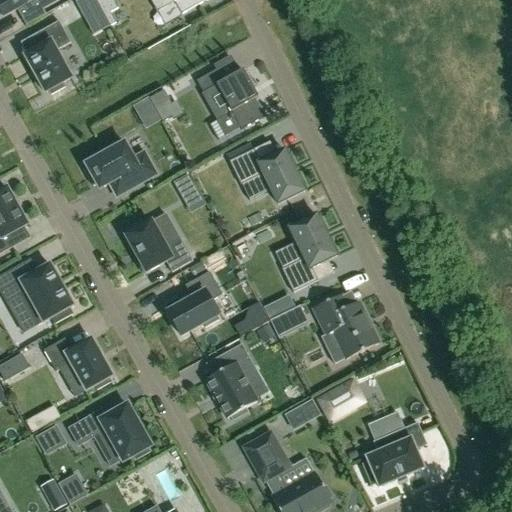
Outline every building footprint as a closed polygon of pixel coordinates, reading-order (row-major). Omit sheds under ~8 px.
[(0,0),(0,13),(3,18),(36,0),(42,11),(61,0),(0,0)] [(83,17),(99,8),(94,0),(86,0),(77,5),(83,17)] [(118,9),(112,0),(94,0),(99,8),(110,27),(116,24),(110,14),(118,9)] [(174,4),(181,16),(208,0),(149,0),(157,13),(174,4)] [(59,22),(38,34),(44,46),(25,57),(33,71),(32,71),(37,80),(45,94),(49,92),(51,96),(65,88),(63,84),(71,79),(56,52),(71,44),(59,22)] [(217,71),(216,71),(196,82),(203,94),(201,95),(217,122),(232,114),(241,131),(265,118),(255,100),(258,98),(243,71),(224,82),(217,71)] [(162,124),(171,119),(166,108),(172,105),(164,92),(149,100),(162,124)] [(99,191),(110,185),(117,198),(156,176),(144,154),(133,160),(124,144),(121,146),(119,142),(104,151),(106,154),(85,166),(88,171),(84,172),(93,188),(97,186),(99,191)] [(303,193),(305,193),(284,151),(283,152),(260,164),(254,151),(229,163),(241,186),(263,175),(278,205),(303,193)] [(183,199),(196,192),(189,180),(176,187),(183,199)] [(8,237),(23,228),(27,226),(19,212),(20,212),(15,203),(7,189),(3,191),(1,187),(0,187),(0,255),(14,248),(8,237)] [(335,258),(336,257),(316,216),(314,217),(315,217),(290,229),(304,260),(282,271),(293,294),(318,282),(311,269),(335,258)] [(167,250),(151,223),(143,227),(141,223),(126,231),(129,235),(125,237),(133,252),(137,260),(138,260),(146,274),(166,263),(172,274),(193,262),(181,242),(167,250)] [(21,296),(38,327),(43,324),(43,325),(45,324),(45,323),(52,319),(55,325),(73,315),(69,309),(71,308),(72,309),(73,307),(72,306),(64,292),(65,292),(59,281),(58,282),(50,268),(51,268),(50,266),(48,267),(37,273),(21,282),(14,270),(0,277),(0,293),(6,304),(21,296)] [(185,287),(192,299),(168,313),(181,337),(203,325),(205,329),(219,321),(217,318),(221,315),(214,301),(222,296),(210,273),(185,287)] [(333,333),(346,360),(346,361),(379,345),(358,304),(347,309),(341,297),(314,310),(326,336),(333,333)] [(285,314),(295,309),(291,301),(281,306),(285,314)] [(291,329),(284,315),(273,320),(280,335),(291,329)] [(65,340),(44,352),(56,373),(71,365),(86,392),(94,388),(96,392),(111,384),(109,380),(112,378),(91,341),(72,352),(65,340)] [(242,345),(221,357),(228,369),(206,381),(214,395),(213,396),(219,406),(227,420),(231,418),(233,421),(247,413),(245,410),(257,403),(241,375),(254,367),(242,345)] [(22,355),(0,367),(0,373),(5,383),(29,369),(22,355)] [(350,396),(359,392),(353,382),(319,400),(331,422),(357,407),(350,396)] [(302,408),(309,422),(320,416),(312,402),(302,408)] [(101,421),(97,414),(69,430),(79,447),(99,435),(108,450),(113,446),(123,464),(133,458),(135,461),(149,453),(147,450),(151,448),(127,406),(101,421)] [(37,435),(55,426),(50,414),(31,423),(37,435)] [(368,463),(362,466),(371,487),(377,484),(378,487),(379,489),(381,488),(395,481),(396,482),(407,477),(422,470),(422,471),(424,470),(423,468),(422,468),(415,451),(427,446),(417,424),(373,443),(378,454),(368,458),(366,459),(367,461),(368,463)] [(56,428),(36,439),(45,453),(64,442),(56,428)] [(278,511),(315,511),(317,511),(322,511),(329,508),(328,505),(331,503),(329,500),(332,498),(326,488),(323,489),(315,474),(286,491),(278,476),(290,469),(271,434),(244,449),(263,484),(266,482),(275,497),(271,499),(278,511)] [(63,486),(72,508),(93,499),(84,477),(63,486)] [(56,511),(68,506),(61,493),(48,499),(55,511),(56,511)]
